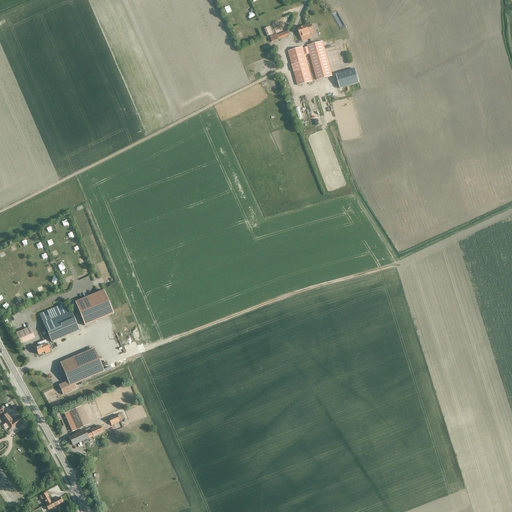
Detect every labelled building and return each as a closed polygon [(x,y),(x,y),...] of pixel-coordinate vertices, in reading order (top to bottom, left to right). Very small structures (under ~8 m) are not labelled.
[(312,25),(308,26),(307,25),(298,29),(301,37),(315,32),(312,25)] [(267,36),(272,34),(269,27),(264,29),(267,36)] [(272,42),(290,35),(288,31),(278,35),(277,34),(270,37),(272,42)] [(317,80),(332,75),(323,41),(307,46),(317,80)] [(303,47),(287,51),(297,85),(312,81),(303,47)] [(335,75),(339,89),(358,84),(354,70),(335,75)] [(113,314),(104,290),(75,302),(85,326),(113,314)] [(63,304),(58,306),(39,314),(51,342),(79,330),(71,311),(67,313),(63,304)] [(16,333),(20,344),(34,338),(30,327),(16,333)] [(35,348),(38,354),(44,352),(45,354),(50,352),(45,340),(37,343),(38,346),(35,348)] [(75,384),(103,372),(93,349),(60,363),(68,381),(59,385),(63,395),(77,389),(75,384)] [(77,430),(88,425),(80,406),(68,412),(77,430)] [(11,430),(24,420),(20,416),(13,422),(7,413),(1,417),(11,430)] [(108,419),(111,426),(120,422),(117,415),(108,419)] [(73,446),(105,431),(103,427),(101,429),(100,426),(90,430),(90,429),(69,438),(73,446)] [(45,505),(48,510),(62,502),(59,497),(50,502),(47,497),(48,496),(46,493),(39,497),(41,500),(43,499),(46,505),(45,505)]
